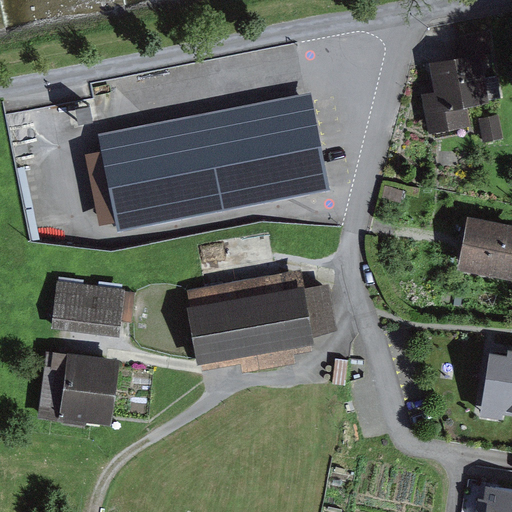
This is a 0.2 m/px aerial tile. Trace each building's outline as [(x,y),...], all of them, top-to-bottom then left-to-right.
[(478,57),(433,65),(438,92),(425,94),(432,137),(468,131),(464,105),(486,101),(478,57)] [(310,93),(100,136),(103,152),(86,156),(100,226),(117,223),(119,232),(330,190),(310,93)] [(511,259),(511,229),(471,222),(464,265),(510,273),(511,259)] [(120,292),(61,285),(57,324),(115,331),(120,292)] [(299,292),(192,310),(201,359),(307,340),(299,292)] [(511,415),(511,357),(492,355),(485,412),(511,415)] [(114,363),(69,358),(62,414),(108,419),(114,363)] [(485,511),(511,511),(511,492),(489,489),(485,511)]
